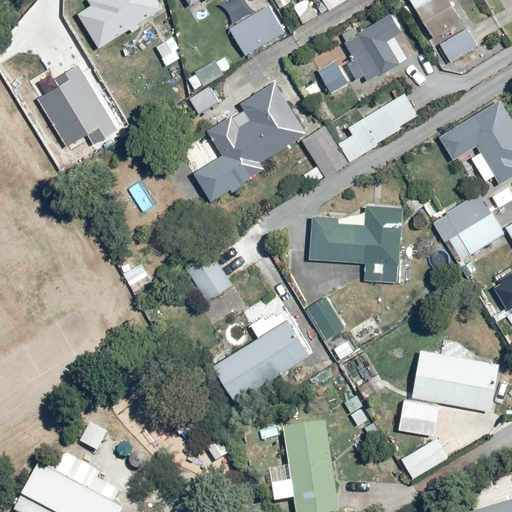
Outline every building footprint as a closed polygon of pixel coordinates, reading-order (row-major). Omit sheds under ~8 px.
[(160,0),(89,0),(93,5),(80,13),(102,48),(144,23),(165,59),(175,53),(185,47),(184,47),(161,8),(164,6),(160,0)] [(345,0),(324,0),(330,9),(345,0)] [(413,0),(418,7),(437,38),(465,20),(452,0),(413,0)] [(286,31),(270,4),(230,27),(247,55),(286,31)] [(384,76),(403,65),(402,63),(410,59),(396,35),(401,32),(405,30),(394,11),(360,30),(357,25),(338,35),(345,47),(351,56),(346,59),(358,81),(367,76),(369,79),(382,72),(384,76)] [(481,46),(469,26),(441,43),(452,63),(481,46)] [(225,54),(187,74),(195,90),(233,70),(225,54)] [(354,87),(337,59),(317,71),(334,99),(354,87)] [(247,108),(210,131),(225,155),(197,174),(215,202),(266,169),(261,162),(308,133),(279,88),(276,83),(244,104),(247,108)] [(208,87),(189,100),(200,117),(219,103),(208,87)] [(420,111),(405,91),(381,109),(378,105),(350,126),(355,132),(340,143),(353,161),(420,111)] [(511,115),(503,100),(442,136),(456,160),(480,145),(485,154),(472,162),(479,174),(492,167),(502,183),(511,177),(511,115)] [(350,162),(326,125),(303,140),(328,177),(350,162)] [(506,233),(481,192),(433,220),(446,241),(450,239),(462,259),(506,233)] [(402,282),(406,207),(365,204),(365,218),(315,215),(313,259),(366,262),(365,280),(402,282)] [(234,284),(212,250),(187,265),(209,300),(234,284)] [(314,356),(274,290),(243,309),(260,339),(216,365),(238,401),(314,356)] [(328,296),(309,307),(329,341),(348,330),(328,296)] [(497,360),(419,348),(411,400),(403,398),(398,427),(435,432),(440,401),(507,411),(511,377),(495,374),(497,360)] [(113,433),(86,422),(77,442),(104,453),(113,433)] [(340,511),(329,422),(287,428),(297,511),(340,511)] [(220,433),(205,443),(219,463),(234,453),(220,433)] [(450,455),(439,437),(403,459),(414,478),(450,455)] [(25,495),(16,511),(17,511),(120,511),(123,508),(38,461),(21,493),(25,495)] [(511,511),(511,501),(475,511),(511,511)]
